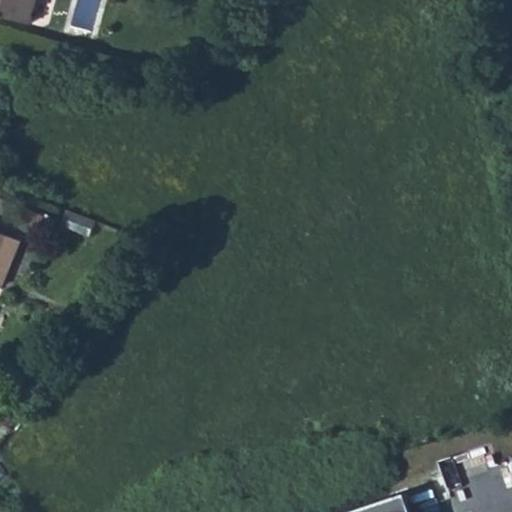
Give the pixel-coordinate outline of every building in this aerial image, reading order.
[(0,0),(0,11),(24,20),(29,0),(0,0)] [(39,0),(29,0),(24,20),(33,23),(39,0)] [(45,0),(42,24),(55,26),(58,0),(45,0)] [(0,261),(10,237),(0,232),(0,261)] [(388,502),(391,511),(408,511),(403,496),(388,502)] [(357,511),(391,511),(388,502),(357,511)]
